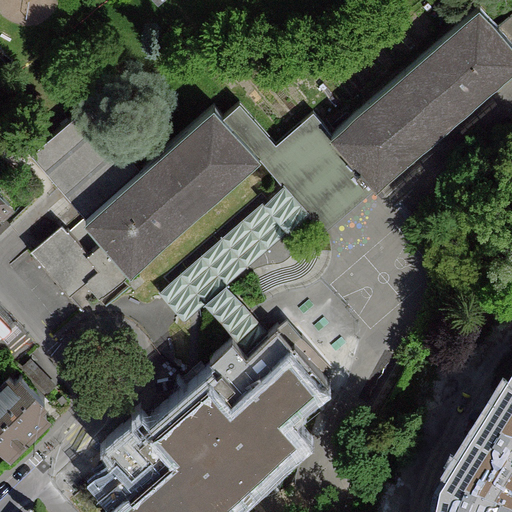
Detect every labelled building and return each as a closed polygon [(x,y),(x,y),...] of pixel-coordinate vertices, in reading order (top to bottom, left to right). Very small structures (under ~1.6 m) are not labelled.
[(511,39),(480,1),(330,130),(376,184),(511,65),(511,39)] [(224,115),(259,158),(277,143),(241,101),(224,115)] [(224,115),(216,105),(141,168),(87,103),(32,150),(87,215),(133,268),(259,158),(224,115)] [(206,300),(234,334),(245,346),(271,328),(228,282),(310,208),(283,179),(157,287),(185,318),(206,300)] [(0,192),(0,214),(11,204),(0,192)] [(133,268),(87,215),(69,231),(100,267),(86,279),(100,296),(133,268)] [(100,267),(69,231),(62,223),(32,248),(70,293),(86,279),(100,267)] [(333,370),(286,316),(271,328),(245,346),(234,334),(209,353),(217,361),(143,423),(133,413),(107,439),(125,461),(98,484),(120,511),(168,511),(179,503),(186,511),(217,511),(307,436),(283,410),(333,370)] [(11,376),(0,385),(0,436),(12,449),(47,415),(11,376)] [(511,511),(511,412),(449,511),(511,511)]
